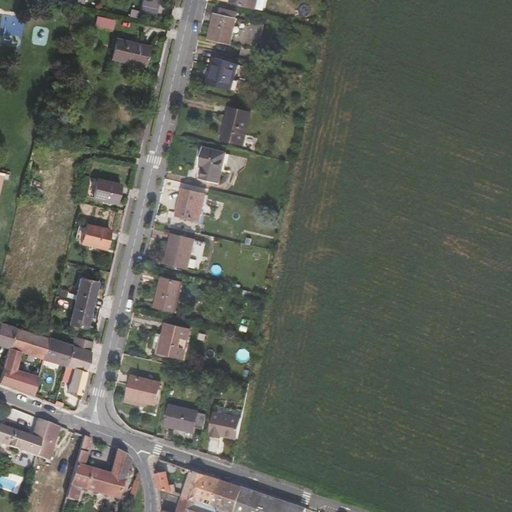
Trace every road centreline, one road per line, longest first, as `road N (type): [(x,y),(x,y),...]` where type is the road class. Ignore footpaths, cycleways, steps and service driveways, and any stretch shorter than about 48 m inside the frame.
road 1 (tertiary): [(91,425),(191,0)]
road 2 (residential): [(134,443),(341,511)]
